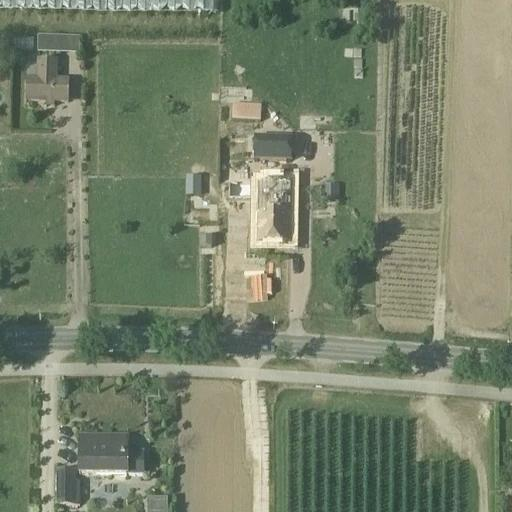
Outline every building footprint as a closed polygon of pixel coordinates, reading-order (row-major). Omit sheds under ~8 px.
[(79,40),(68,40),(37,38),(37,55),(79,56),(79,40)] [(67,105),(68,82),(56,81),(57,64),(37,63),(36,81),(27,81),(26,103),(45,104),(45,109),(54,109),(54,105),(67,105)] [(260,108),(232,106),(231,123),(260,125),(260,108)] [(253,163),(292,164),(292,140),(253,139),(253,163)] [(199,197),(199,179),(187,179),(187,197),(199,197)] [(291,187),(257,186),(228,186),(228,202),(256,203),(256,245),(290,246),(291,187)] [(338,204),(338,189),(322,189),(322,203),(338,204)] [(200,250),(212,250),(212,240),(200,240),(200,250)] [(79,478),(127,478),(127,477),(143,477),(144,454),(127,454),(127,439),(79,439),(79,478)] [(54,473),(54,509),(80,509),(80,483),(76,483),(76,472),(54,473)] [(147,511),(169,511),(170,498),(148,497),(147,511)]
